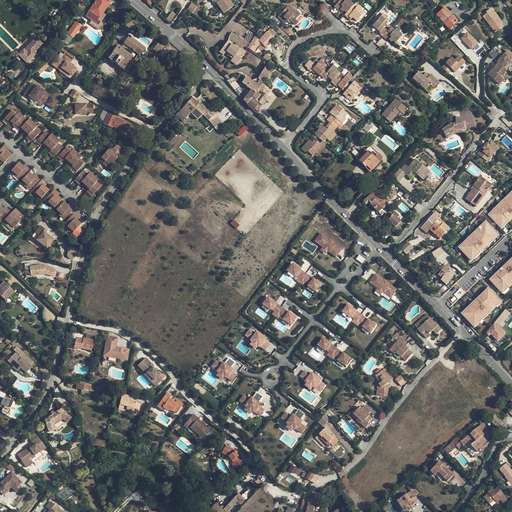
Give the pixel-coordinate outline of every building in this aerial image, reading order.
[(111,0),(96,0),(85,16),(92,20),(98,25),(100,22),(98,21),(110,2),(111,0)] [(218,0),(219,1),(217,3),(224,13),(233,6),(228,0),(218,0)] [(344,0),(339,0),(337,3),(340,6),(342,7),(340,10),(343,12),(344,11),(346,13),(353,6),(353,5),(346,0),(345,0),(344,0)] [(191,3),(187,10),(192,14),(196,7),(191,3)] [(346,13),(344,15),(347,18),(348,17),(351,19),(352,18),(357,21),(363,13),(360,11),(362,9),(357,6),(356,8),(353,6),(346,13)] [(300,15),(295,11),(295,12),(291,9),(290,10),(287,7),(278,17),(285,24),(287,21),(289,19),(291,22),(295,25),(297,22),(295,20),(299,15),(300,15)] [(444,8),(436,15),(450,30),(451,28),(454,31),(456,29),(454,26),(453,25),(457,22),(452,16),(444,8)] [(499,23),(496,18),(497,17),(494,13),(492,14),(489,9),(485,12),(486,14),(483,16),(495,33),(502,27),(499,23)] [(167,19),(170,21),(175,14),(172,12),(167,19)] [(454,14),(452,16),(457,22),(453,25),(454,26),(460,21),(454,14)] [(381,15),(372,26),(380,32),(383,28),(385,26),(387,23),(384,21),(386,19),(381,15)] [(58,20),(54,26),(60,29),(64,24),(58,20)] [(98,25),(92,20),(90,24),(98,29),(102,24),(100,22),(98,25)] [(81,26),(76,23),(73,28),(71,27),(62,41),(63,42),(66,39),(70,42),(81,26)] [(120,28),(118,32),(127,39),(123,43),(125,44),(130,48),(140,56),(145,49),(127,35),(132,28),(126,24),(122,30),(120,28)] [(391,37),(388,40),(391,42),(392,41),(395,44),(398,40),(402,36),(395,29),(394,31),(391,28),(389,30),(387,31),(387,32),(390,34),(389,36),(391,37)] [(258,40),(254,37),(248,48),(255,53),(261,44),(264,46),(267,43),(268,44),(276,35),(270,30),(265,34),(262,31),(260,34),(263,37),(262,38),(260,36),(259,37),(259,38),(258,40)] [(472,50),(479,42),(467,31),(460,38),(472,50)] [(228,39),(228,41),(232,44),(231,45),(239,50),(240,49),(244,52),(249,44),(244,41),(231,33),(229,36),(228,39)] [(249,44),(253,38),(248,35),(244,41),(249,44)] [(42,44),(36,37),(18,55),(27,63),(35,55),(33,53),(42,44)] [(228,41),(219,52),(223,55),(226,52),(229,53),(233,57),(232,59),(231,61),(236,65),(243,56),(238,52),(239,50),(231,45),(232,44),(228,41)] [(108,52),(106,55),(109,58),(108,59),(114,63),(118,65),(124,70),(129,62),(133,65),(136,61),(126,53),(130,48),(125,44),(122,48),(123,50),(117,46),(112,54),(108,52)] [(511,58),(511,55),(508,51),(497,63),(498,64),(505,70),(511,62),(511,59),(511,58)] [(68,73),(72,76),(77,70),(74,67),(69,64),(70,63),(72,61),(65,56),(63,60),(58,56),(54,63),(68,73)] [(451,58),(440,69),(447,74),(451,70),(454,73),(458,69),(456,67),(463,61),(458,56),(454,60),(451,58)] [(315,59),(312,63),(315,66),(312,70),(315,72),(319,75),(320,75),(322,72),(325,69),(326,68),(323,66),(324,64),(320,60),(318,62),(315,59)] [(463,61),(456,67),(458,69),(465,62),(463,61)] [(129,62),(124,70),(128,73),(133,65),(129,62)] [(68,73),(54,63),(52,64),(60,70),(59,71),(66,75),(68,73)] [(259,77),(257,79),(259,80),(260,81),(263,77),(265,78),(268,73),(269,70),(267,69),(270,65),(267,63),(266,66),(265,67),(262,71),(259,77)] [(498,64),(488,75),(499,85),(503,80),(501,78),(505,73),(506,71),(505,70),(498,64)] [(328,71),(325,69),(322,72),(325,75),(324,76),(327,79),(328,77),(332,81),(336,76),(339,73),(336,70),(337,69),(333,65),(328,71)] [(417,73),(412,79),(425,90),(429,84),(434,89),(439,83),(430,75),(428,77),(425,74),(422,77),(417,73)] [(510,78),(505,73),(501,78),(503,80),(506,82),(510,78)] [(339,78),(334,83),(337,86),(342,90),(347,84),(351,79),(346,75),(345,77),(342,75),(339,78)] [(339,78),(336,76),(332,81),(331,82),(333,85),(334,83),(339,78)] [(251,81),(245,77),(241,83),(246,87),(251,90),(255,93),(258,90),(260,87),(263,83),(260,81),(259,80),(256,84),(251,81)] [(344,92),(343,94),(351,101),(356,95),(354,94),(357,91),(355,88),(357,85),(354,81),(350,86),(344,92)] [(46,91),(37,85),(35,87),(31,84),(24,93),(29,97),(30,96),(38,102),(37,103),(42,106),(48,96),(44,93),(46,91)] [(350,86),(347,84),(342,90),(344,92),(350,86)] [(74,89),(69,96),(75,100),(80,93),(74,89)] [(261,93),(258,90),(255,93),(247,104),(246,104),(253,110),(254,109),(259,103),(262,106),(266,100),(265,99),(270,93),(264,89),(261,93)] [(251,90),(243,100),(247,104),(255,93),(251,90)] [(273,95),(270,93),(265,99),(266,100),(268,102),(273,95)] [(59,100),(53,96),(47,104),(54,108),(59,100)] [(179,112),(176,115),(183,122),(191,113),(198,120),(201,117),(203,115),(204,117),(208,121),(215,128),(219,124),(220,122),(214,115),(209,111),(199,103),(191,98),(179,112)] [(382,115),(389,122),(392,118),(393,119),(399,111),(403,115),(407,110),(395,100),(382,115)] [(75,105),(67,110),(69,114),(75,110),(76,114),(75,115),(86,114),(86,113),(93,113),(93,104),(86,105),(86,104),(75,105)] [(346,113),(337,105),(329,113),(331,115),(334,117),(332,119),(330,118),(328,121),(329,122),(335,127),(336,128),(338,125),(336,124),(339,121),(340,122),(341,122),(345,118),(343,116),(346,113)] [(13,126),(15,124),(23,116),(19,112),(17,114),(12,110),(5,118),(9,122),(13,126)] [(108,113),(103,124),(112,128),(113,126),(127,132),(131,124),(108,113)] [(20,129),(24,132),(33,123),(29,119),(27,121),(23,116),(15,124),(20,129)] [(443,132),(447,138),(452,135),(451,133),(455,130),(461,130),(465,129),(464,122),(461,122),(461,119),(454,119),(455,123),(452,125),(451,124),(445,128),(444,125),(438,129),(442,133),(443,132)] [(329,122),(326,126),(328,128),(332,131),(335,127),(329,122)] [(33,123),(24,132),(33,140),(40,132),(35,128),(37,126),(33,123)] [(363,128),(367,132),(372,127),(367,123),(363,128)] [(319,129),(314,134),(323,142),(326,139),(327,139),(328,138),(333,133),(333,132),(332,131),(328,128),(327,129),(325,127),(324,128),(320,124),(317,128),(319,129)] [(241,136),(248,127),(244,125),(237,133),(241,136)] [(284,130),(279,136),(281,138),(288,139),(289,138),(289,137),(290,137),(290,136),(284,130)] [(43,144),(46,148),(55,138),(52,134),(50,136),(45,131),(38,140),(43,144)] [(349,144),(353,148),(360,138),(357,135),(349,144)] [(55,138),(46,148),(50,151),(55,156),(62,148),(58,143),(59,141),(55,138)] [(309,140),(301,149),(305,152),(306,150),(313,156),(315,152),(316,153),(320,148),(319,147),(321,145),(316,140),(315,142),(314,141),(312,142),(311,141),(309,140)] [(482,151),(479,154),(488,162),(491,158),(496,152),(492,149),(495,145),(491,141),(487,145),(487,144),(483,149),(485,150),(484,152),(482,151)] [(4,145),(0,149),(0,159),(1,161),(4,164),(11,155),(7,152),(5,150),(7,148),(4,145)] [(67,147),(59,155),(64,159),(68,163),(77,153),(73,149),(71,151),(67,147)] [(364,167),(370,172),(381,160),(381,157),(378,154),(375,157),(370,152),(373,149),(371,147),(368,147),(358,157),(358,161),(362,165),(364,167)] [(108,149),(101,158),(105,161),(110,166),(111,166),(121,154),(114,148),(112,149),(111,151),(108,149)] [(81,157),(77,153),(68,163),(72,167),(77,171),(84,163),(80,159),(81,157)] [(405,165),(400,170),(408,176),(412,171),(422,180),(429,172),(415,160),(408,167),(405,165)] [(23,166),(19,162),(11,170),(14,173),(17,176),(18,175),(21,178),(29,169),(26,166),(25,168),(23,166)] [(83,170),(76,178),(81,183),(85,186),(94,176),(90,173),(88,174),(83,170)] [(29,172),(22,180),(25,183),(28,186),(29,185),(32,188),(40,178),(37,176),(35,177),(33,176),(29,172)] [(98,180),(94,176),(85,186),(88,190),(93,194),(101,186),(96,182),(98,180)] [(472,191),(466,199),(476,207),(492,186),(480,177),(473,186),(474,187),(472,191)] [(41,198),(49,190),(43,185),(45,183),(42,180),(33,189),(36,192),(35,192),(41,198)] [(375,198),(369,204),(381,216),(388,209),(385,205),(397,194),(391,188),(383,196),(380,193),(375,198)] [(57,192),(54,189),(46,198),(49,201),(48,202),(51,205),(54,208),(62,200),(58,196),(56,194),(57,192)] [(371,194),(363,202),(365,205),(368,202),(369,204),(375,198),(380,193),(376,189),(371,194)] [(501,229),(511,218),(511,192),(488,215),(501,229)] [(66,217),(75,208),(71,205),(70,207),(64,202),(56,210),(59,212),(62,215),(63,215),(66,217)] [(0,219),(1,220),(10,211),(7,208),(5,210),(3,208),(0,205),(0,219)] [(20,213),(15,208),(5,220),(9,223),(14,228),(21,220),(19,218),(20,217),(18,215),(20,213)] [(33,218),(30,221),(32,223),(35,220),(38,223),(44,217),(39,212),(33,218)] [(441,217),(437,213),(422,228),(427,232),(441,217)] [(74,214),(65,223),(68,225),(67,226),(70,229),(73,232),(81,224),(75,219),(77,217),(74,214)] [(236,228),(240,225),(234,219),(230,223),(236,228)] [(439,219),(429,230),(439,239),(449,228),(439,219)] [(458,248),(471,262),(498,236),(485,222),(458,248)] [(37,240),(47,248),(54,240),(45,233),(47,231),(40,226),(35,232),(40,236),(37,240)] [(323,247),(328,251),(329,252),(335,257),(341,249),(335,244),(335,245),(327,239),(327,238),(321,233),(314,241),(321,246),(323,247)] [(399,251),(405,256),(411,249),(406,244),(399,251)] [(70,246),(66,249),(68,252),(67,253),(67,254),(67,255),(67,256),(68,257),(68,258),(69,258),(70,259),(72,259),(74,258),(75,257),(75,256),(75,255),(75,254),(75,253),(74,252),(73,251),(74,251),(70,246)] [(441,265),(450,259),(441,246),(432,252),(441,265)] [(511,258),(489,281),(502,295),(511,285),(511,258)] [(302,280),(306,274),(300,270),(301,269),(296,266),(295,267),(292,264),(287,271),(288,272),(293,276),(294,274),(299,278),(302,280)] [(41,267),(41,265),(24,267),(25,270),(30,269),(31,276),(40,274),(40,275),(46,274),(54,277),(56,270),(46,267),(44,267),(44,266),(41,267)] [(455,274),(445,265),(442,271),(446,274),(442,278),(441,280),(446,285),(448,283),(455,274)] [(0,280),(3,283),(0,285),(0,296),(4,299),(3,300),(4,301),(4,300),(5,301),(13,292),(4,282),(7,278),(2,274),(0,276),(0,280)] [(306,274),(302,280),(305,283),(310,287),(309,288),(314,291),(315,292),(320,285),(317,283),(317,282),(313,278),(312,279),(306,274)] [(378,288),(383,292),(385,293),(384,293),(391,298),(397,290),(390,285),(390,286),(382,280),(382,279),(376,274),(370,282),(376,287),(378,288)] [(501,303),(488,289),(461,315),(474,328),(501,303)] [(277,314),(282,308),(275,303),(276,303),(271,299),(270,300),(267,298),(263,303),(262,305),(263,306),(268,309),(269,308),(274,312),(277,314)] [(357,321),(361,315),(355,311),(356,310),(351,307),(350,308),(347,305),(343,311),(342,312),(343,313),(348,317),(349,315),(354,319),(357,321)] [(282,308),(277,314),(280,316),(285,320),(284,321),(289,325),(290,325),(291,324),(295,319),(292,316),(293,315),(288,312),(282,308)] [(506,314),(503,312),(499,317),(500,318),(495,323),(496,323),(497,323),(498,323),(499,323),(499,322),(506,314)] [(427,314),(414,325),(422,334),(426,331),(429,334),(433,330),(436,334),(441,330),(434,322),(433,324),(429,319),(430,318),(427,314)] [(361,315),(357,321),(360,324),(365,328),(364,329),(369,332),(370,333),(371,332),(375,326),(372,324),(373,323),(368,319),(368,320),(361,315)] [(397,322),(396,324),(400,328),(401,330),(401,331),(402,333),(405,330),(397,322)] [(489,336),(491,334),(494,337),(495,336),(499,340),(504,334),(503,333),(501,331),(502,330),(501,328),(500,329),(497,327),(495,325),(494,324),(486,333),(489,336)] [(264,337),(258,333),(257,335),(255,334),(249,330),(245,335),(251,339),(250,340),(252,342),(257,346),(259,347),(260,346),(265,350),(269,345),(264,341),(262,339),(264,337)] [(426,331),(422,334),(426,339),(431,335),(429,334),(426,331)] [(82,347),(81,348),(91,351),(94,336),(87,334),(86,339),(84,338),(83,340),(76,338),(75,345),(82,347)] [(396,334),(392,339),(396,342),(400,337),(396,334)] [(107,336),(104,352),(109,352),(108,357),(127,360),(129,349),(116,347),(117,338),(107,336)] [(406,361),(412,354),(404,347),(407,343),(401,337),(400,337),(396,342),(389,350),(394,354),(396,353),(406,361)] [(332,355),(337,349),(330,344),(331,344),(326,340),(325,341),(322,339),(318,344),(317,346),(323,350),(324,349),(329,353),(332,355)] [(337,349),(332,355),(335,357),(340,361),(339,362),(344,366),(345,367),(346,365),(350,360),(347,357),(348,356),(343,353),(337,349)] [(15,353),(8,360),(14,366),(16,364),(21,368),(26,373),(32,367),(22,357),(21,359),(15,353)] [(146,358),(138,366),(145,373),(146,372),(154,381),(155,379),(159,383),(163,378),(158,372),(153,368),(152,367),(153,365),(146,358)] [(235,362),(229,358),(225,364),(223,366),(221,365),(215,361),(211,366),(217,371),(216,371),(218,373),(223,377),(225,378),(226,377),(232,381),(236,376),(230,372),(229,370),(230,368),(235,362)] [(14,366),(13,367),(17,372),(21,368),(16,364),(14,366)] [(381,388),(380,396),(386,397),(387,393),(388,393),(388,389),(390,389),(390,384),(389,382),(393,379),(385,368),(381,371),(380,368),(376,371),(377,372),(376,373),(375,374),(379,379),(378,379),(380,382),(379,384),(381,388)] [(160,370),(158,372),(163,378),(166,376),(160,370)] [(319,378),(313,374),(312,376),(310,375),(304,371),(300,376),(306,381),(305,382),(307,383),(312,387),(314,388),(315,387),(321,391),(325,386),(319,382),(318,380),(319,378)] [(154,381),(146,372),(145,373),(143,375),(155,386),(159,383),(155,379),(154,381)] [(400,375),(395,379),(402,386),(406,382),(400,375)] [(96,386),(85,384),(81,384),(77,383),(76,389),(81,389),(89,390),(95,391),(96,386)] [(262,397),(257,392),(252,398),(251,401),(249,399),(243,395),(239,401),(245,405),(244,406),(246,407),(251,411),(253,413),(254,412),(259,416),(263,410),(258,406),(256,405),(258,402),(262,397)] [(167,393),(159,405),(167,410),(169,409),(172,411),(173,410),(177,413),(183,404),(177,400),(175,403),(169,399),(171,396),(167,393)] [(134,408),(134,407),(139,408),(140,403),(129,400),(130,396),(122,394),(118,410),(125,411),(126,410),(127,406),(134,408)] [(7,400),(0,396),(0,406),(3,408),(1,411),(8,414),(11,409),(10,408),(12,405),(12,406),(13,406),(13,405),(14,405),(15,404),(14,403),(14,402),(8,399),(7,400)] [(357,418),(356,419),(365,428),(368,430),(372,427),(368,423),(372,419),(368,414),(371,411),(364,405),(361,408),(360,407),(353,414),(357,418)] [(53,423),(61,417),(63,419),(67,422),(71,418),(61,409),(55,413),(52,415),(44,420),(49,432),(56,430),(54,425),(53,423)] [(304,414),(298,410),(294,415),(292,418),(291,417),(285,412),(281,418),(286,422),(286,423),(287,424),(293,428),(295,430),(295,429),(301,433),(305,427),(300,423),(298,422),(300,420),(304,414)] [(212,436),(207,426),(205,424),(204,424),(204,425),(201,422),(198,420),(199,419),(193,414),(184,426),(189,430),(191,428),(198,433),(200,437),(203,436),(205,440),(212,436)] [(325,414),(322,418),(327,422),(330,419),(325,414)] [(488,419),(492,424),(498,419),(494,414),(493,415),(490,418),(488,419)] [(322,418),(318,422),(323,426),(327,422),(322,418)] [(503,424),(498,419),(492,424),(497,429),(503,424)] [(475,441),(473,443),(470,445),(477,453),(479,451),(481,450),(480,450),(483,448),(481,446),(487,440),(488,439),(488,438),(488,437),(489,437),(485,433),(487,432),(488,431),(482,424),(469,434),(475,441)] [(339,441),(326,427),(316,437),(325,447),(325,446),(328,449),(331,445),(333,446),(339,441)] [(196,435),(200,443),(205,440),(203,436),(200,437),(198,433),(196,435)] [(469,434),(461,442),(463,446),(470,440),(473,443),(475,441),(469,434)] [(45,448),(37,437),(31,441),(34,445),(29,449),(26,451),(25,450),(18,455),(22,461),(25,459),(27,462),(35,457),(34,456),(45,448)] [(457,437),(452,441),(459,449),(463,446),(461,442),(457,437)] [(237,452),(236,451),(227,445),(221,452),(228,457),(229,456),(233,463),(238,468),(244,463),(238,456),(236,453),(237,452)] [(432,469),(430,471),(435,476),(438,473),(447,482),(453,476),(450,472),(449,473),(444,469),(443,467),(444,467),(439,461),(436,465),(432,469)] [(511,486),(511,485),(511,470),(507,463),(500,469),(499,470),(500,470),(505,478),(511,486)] [(7,467),(11,472),(12,472),(15,468),(11,464),(7,467)] [(0,492),(3,495),(11,488),(13,491),(19,485),(22,482),(12,472),(11,472),(0,483),(1,484),(2,486),(0,488),(0,492)] [(305,478),(306,479),(310,481),(310,482),(315,475),(310,472),(305,478)] [(31,478),(27,484),(32,488),(36,482),(31,478)] [(406,487),(407,488),(411,492),(415,489),(411,485),(410,485),(409,484),(406,487)] [(488,493),(483,497),(489,504),(494,500),(497,503),(500,500),(504,505),(508,500),(498,487),(494,490),(492,488),(488,492),(488,493)] [(411,492),(409,493),(412,499),(414,498),(420,493),(415,489),(411,492)] [(399,499),(398,498),(396,499),(397,501),(395,502),(401,511),(403,511),(407,510),(407,511),(413,508),(412,508),(415,507),(413,504),(416,503),(417,502),(417,501),(417,500),(416,499),(416,498),(415,498),(414,498),(412,499),(409,493),(409,492),(406,494),(405,493),(401,495),(402,497),(399,499)] [(306,510),(306,511),(313,511),(316,503),(318,495),(311,493),(309,499),(305,498),(303,497),(300,509),(306,510)] [(227,511),(229,511),(237,502),(240,504),(245,500),(238,494),(222,510),(212,501),(207,506),(213,511),(227,511)] [(62,511),(63,511),(50,500),(45,506),(49,510),(47,511),(62,511)]
